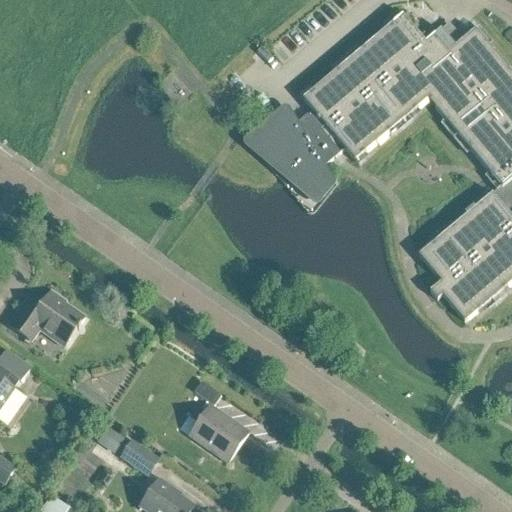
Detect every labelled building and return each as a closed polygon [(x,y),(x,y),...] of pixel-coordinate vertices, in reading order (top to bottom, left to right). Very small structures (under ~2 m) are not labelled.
[(270,120),(248,139),(249,141),(263,157),(266,155),(280,171),(283,169),(297,186),(300,183),(314,200),(333,185),(334,183),(329,175),(325,169),(332,164),(335,161),(344,153),(350,160),(354,165),(363,158),(386,139),(427,104),(500,190),(418,260),(440,287),(429,296),(437,305),(442,300),(464,327),(511,286),(511,79),(474,34),(463,44),(455,34),(439,47),(433,40),(425,46),(402,19),(317,91),(302,103),(312,115),(298,126),(291,115),(276,125),(271,119),(270,120)] [(85,322),(65,308),(66,307),(51,296),(40,313),(26,304),(8,330),(31,346),(39,334),(64,351),(85,322)] [(0,415),(30,372),(6,355),(0,362),(0,415)] [(214,410),(221,400),(201,386),(194,396),(214,410)] [(226,465),(246,437),(212,413),(192,441),(226,465)] [(115,453),(124,439),(109,429),(100,443),(115,453)] [(147,480),(159,464),(132,445),(121,462),(147,480)] [(0,482),(5,487),(16,472),(0,461),(0,482)] [(139,511),(193,511),(194,511),(172,496),(174,494),(160,484),(140,511),(139,511)] [(69,511),(52,500),(43,511),(69,511)]
